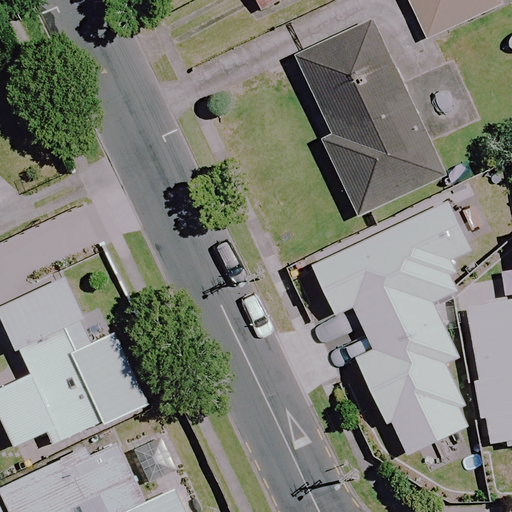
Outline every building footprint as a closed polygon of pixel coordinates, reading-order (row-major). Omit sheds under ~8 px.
[(249,0),(257,14),(284,0),(249,0)] [(499,8),(495,0),(402,0),(421,43),(499,8)] [(436,184),(369,27),(294,59),(327,136),(318,140),(352,220),(436,184)] [(511,424),(511,273),(492,288),(444,224),(371,278),(491,440),(511,424)] [(43,439),(47,449),(98,427),(99,430),(146,411),(115,335),(90,345),(64,283),(0,309),(0,327),(12,357),(17,355),(26,377),(0,388),(0,434),(8,453),(43,439)] [(87,458),(84,451),(0,489),(0,511),(183,511),(174,492),(141,507),(113,446),(87,458)]
